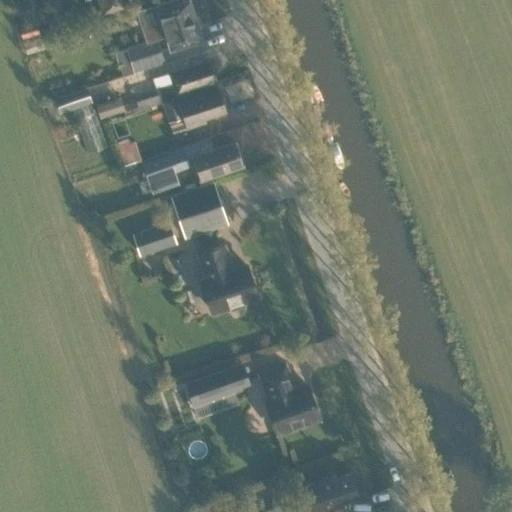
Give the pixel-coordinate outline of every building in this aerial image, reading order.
[(97,0),(102,14),(124,7),(124,6),(140,0),(97,0)] [(183,0),(178,2),(177,0),(166,0),(155,4),(169,49),(201,39),(188,0),(183,0)] [(18,27),(22,38),(39,32),(34,21),(18,27)] [(125,46),(133,72),(164,62),(155,36),(125,46)] [(26,53),(43,47),(40,37),(23,43),(26,53)] [(214,81),(207,60),(183,67),(168,72),(168,74),(157,77),(161,90),(135,98),(138,108),(164,100),(164,101),(177,96),(177,95),(176,93),(214,81)] [(85,87),(54,98),(59,111),(90,100),(85,87)] [(177,96),(164,101),(162,102),(168,121),(182,116),(186,127),(205,121),(203,118),(225,111),(218,89),(201,94),(199,88),(177,95),(177,96)] [(132,152),(127,138),(115,142),(121,161),(128,159),(126,154),(132,152)] [(234,141),(191,156),(199,179),(210,176),(242,165),(234,141)] [(173,171),(189,166),(183,145),(167,150),(168,155),(173,171)] [(177,181),(173,171),(168,154),(142,162),(151,189),(177,181)] [(227,223),(213,180),(170,195),(184,237),(227,223)] [(175,242),(168,220),(132,232),(139,254),(175,242)] [(256,296),(245,264),(232,269),(223,244),(197,253),(206,278),(201,280),(201,282),(198,285),(203,299),(207,299),(211,311),(227,305),(231,308),(241,305),(242,300),(256,296)] [(249,385),(241,360),(183,380),(196,417),(237,402),(233,390),(249,385)] [(284,363),(258,372),(268,399),(265,400),(276,431),(288,427),(291,430),(305,425),(305,421),(318,417),(307,386),(294,390),(284,363)] [(358,496),(350,472),(334,477),(333,474),(282,491),(286,503),(289,511),(321,511),(344,505),(342,501),(358,496)] [(245,502),(255,499),(252,488),(242,492),(245,502)] [(289,511),(286,503),(258,511),(289,511)]
